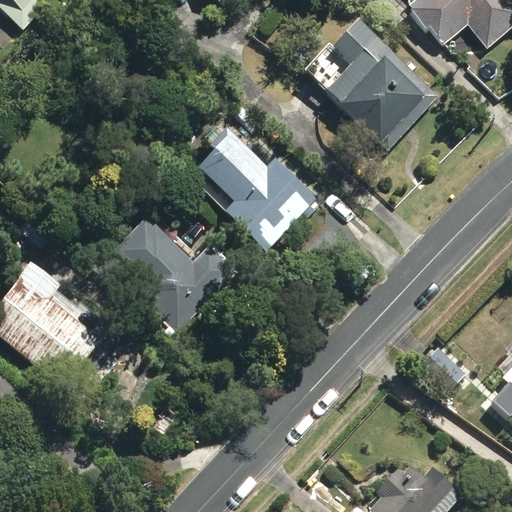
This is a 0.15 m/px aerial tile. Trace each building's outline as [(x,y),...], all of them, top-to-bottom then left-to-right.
[(0,0),(0,4),(19,21),(38,0),(0,0)] [(197,0),(225,26),(248,0),(197,0)] [(443,49),(467,27),(488,51),(511,28),(511,6),(506,0),(420,0),(409,10),(443,49)] [(440,99),(356,20),(305,75),(389,153),(440,99)] [(311,202),(314,199),(317,196),(273,160),(267,168),(223,133),(193,170),(237,205),(226,219),(269,254),(280,241),(281,240),(311,202)] [(149,225),(109,263),(172,329),(212,290),(149,225)] [(25,272),(0,302),(0,339),(64,390),(105,340),(25,272)] [(462,379),(431,353),(411,376),(443,403),(462,379)] [(511,378),(488,404),(505,422),(511,415),(511,378)] [(446,511),(454,503),(443,492),(409,466),(396,481),(391,476),(370,498),(373,501),(364,511),(446,511)]
